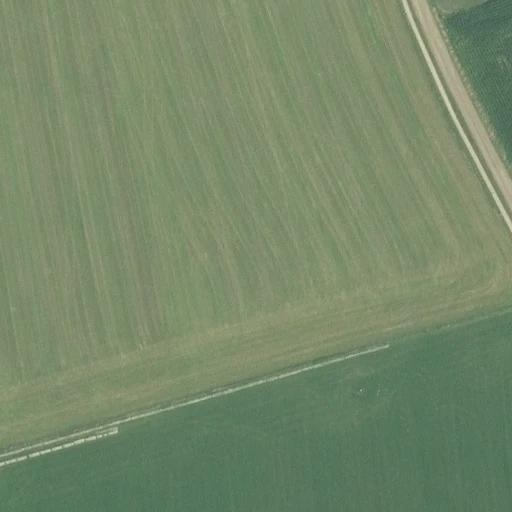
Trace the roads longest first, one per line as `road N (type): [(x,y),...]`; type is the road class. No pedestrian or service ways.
road 1 (track): [(389,350),(0,461)]
road 2 (track): [(417,0),(511,203)]
